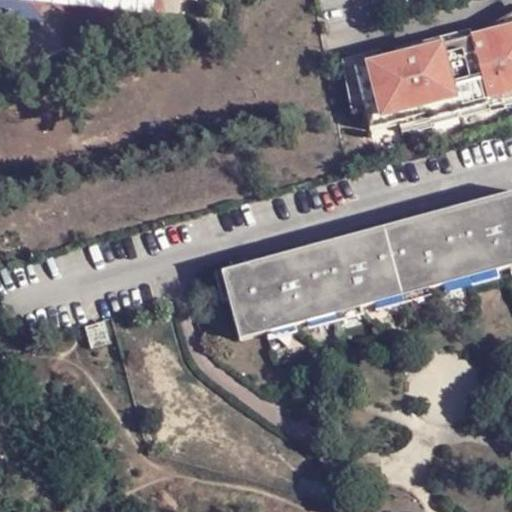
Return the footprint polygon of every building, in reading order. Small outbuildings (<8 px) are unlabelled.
[(91,21),(113,12),(115,0),(72,0),(72,6),(91,21)] [(154,17),(154,0),(115,0),(113,12),(131,26),(154,17)] [(511,12),(481,21),(483,28),(511,20),(511,12)] [(361,96),(375,150),(511,113),(511,20),(483,28),(468,32),(396,51),(381,55),(352,63),(361,96)] [(394,44),(396,51),(468,32),(466,25),(394,44)] [(350,99),(361,96),(352,63),(381,55),(378,45),(338,56),(350,99)] [(511,195),(224,273),(230,300),(242,341),(310,323),(377,304),(511,268),(511,195)] [(93,349),(112,344),(106,322),(88,328),(93,349)]
